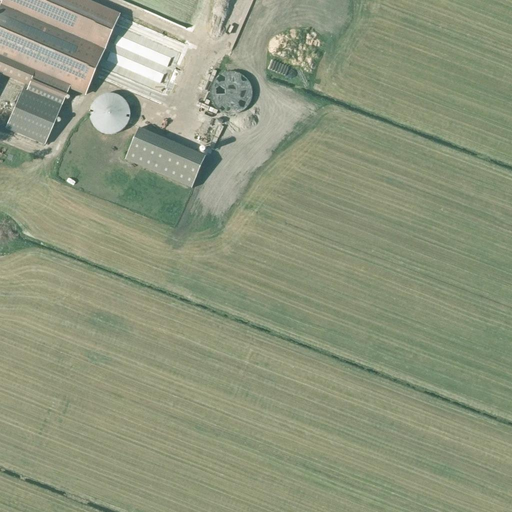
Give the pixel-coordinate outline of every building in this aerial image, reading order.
[(44,146),(68,90),(85,97),(120,15),(85,0),(2,0),(0,5),(0,76),(0,75),(28,87),(27,92),(22,90),(5,130),(20,136),(44,146)] [(182,0),(229,17),(233,8),(211,0),(182,0)] [(191,32),(194,20),(172,14),(169,26),(191,32)] [(212,22),(198,32),(201,38),(216,28),(212,22)] [(189,61),(192,52),(152,37),(145,56),(210,78),(213,69),(189,61)] [(123,82),(126,92),(131,90),(128,80),(123,82)] [(108,135),(110,135),(112,135),(115,135),(117,134),(119,133),(122,132),(124,130),(126,128),(127,126),(129,123),(130,120),(130,118),(130,115),(130,112),(130,110),(129,108),(128,106),(127,104),(125,102),(124,100),(122,99),(120,97),(117,96),(114,95),(112,95),(109,95),(106,95),(103,96),(101,97),(98,99),(97,100),(95,102),(93,104),(92,106),(91,108),(91,110),(90,112),(90,115),(90,118),(91,120),(92,123),(93,126),(95,128),(96,130),(99,132),(101,133),(103,134),(106,135),(108,135)] [(139,129),(125,161),(192,190),(206,157),(139,129)] [(197,141),(204,144),(207,136),(200,133),(197,141)]
